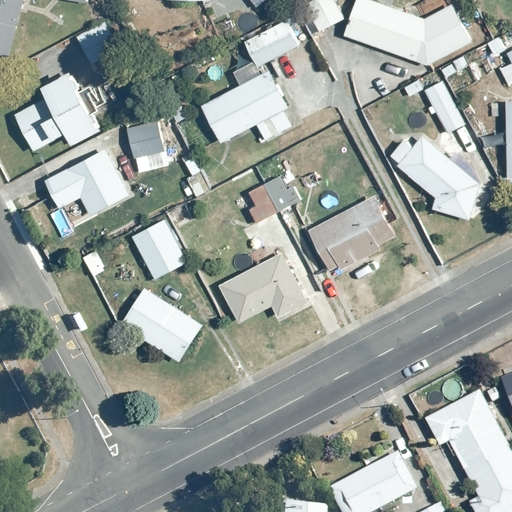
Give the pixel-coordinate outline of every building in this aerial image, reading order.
[(0,0),(0,10),(20,11),(20,0),(0,0)] [(345,19),(335,0),(304,0),(319,31),(345,19)] [(352,0),(349,9),(418,33),(428,0),(352,0)] [(113,35),(105,20),(78,35),(92,63),(120,49),(113,35)] [(39,121),(101,92),(72,30),(10,59),(39,121)] [(280,41),(208,78),(231,124),(303,87),(280,41)] [(491,150),(428,111),(403,150),(466,189),(491,150)] [(132,167),(106,119),(50,149),(76,197),(132,167)] [(137,174),(169,164),(161,139),(129,149),(137,174)] [(390,167),(317,204),(338,247),(411,210),(390,167)] [(301,199),(286,170),(244,191),(259,221),(301,199)] [(190,232),(170,188),(138,203),(158,246),(190,232)] [(247,300),(315,271),(295,224),(227,253),(247,300)] [(212,291),(150,259),(126,304),(188,336),(212,291)] [(511,483),(511,404),(490,365),(437,395),(493,494),(511,483)] [(411,419),(338,456),(358,496),(431,459),(411,419)] [(330,511),(333,474),(286,471),(283,511),(330,511)] [(239,511),(231,494),(192,511),(239,511)] [(445,511),(441,502),(420,511),(445,511)]
